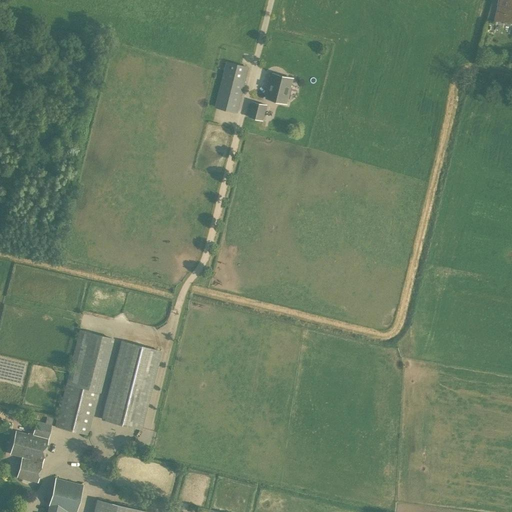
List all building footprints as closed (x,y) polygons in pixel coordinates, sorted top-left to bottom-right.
[(511,21),(511,0),(498,0),(494,21),(511,21)] [(216,107),(237,112),(248,67),(228,62),(216,107)] [(267,98),(287,103),(292,78),(273,73),(267,98)] [(248,117),(263,120),(267,105),(252,101),(248,117)] [(112,338),(80,330),(56,426),(88,434),(112,338)] [(122,341),(102,419),(141,429),(161,351),(122,341)] [(10,454),(22,457),(17,478),(37,483),(51,426),(36,422),(32,436),(16,432),(10,454)] [(76,511),(83,485),(57,478),(51,501),(48,511),(76,511)] [(146,511),(97,500),(94,511),(146,511)]
